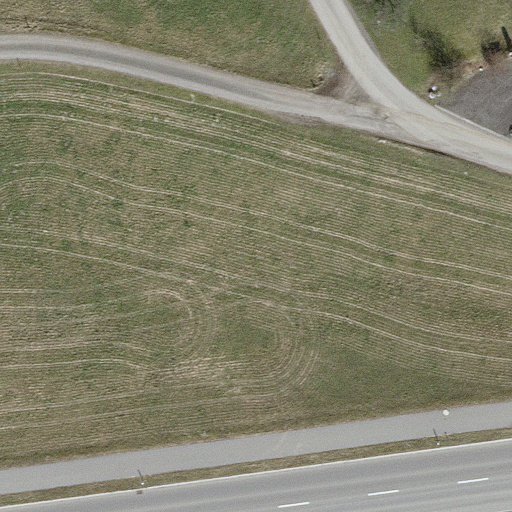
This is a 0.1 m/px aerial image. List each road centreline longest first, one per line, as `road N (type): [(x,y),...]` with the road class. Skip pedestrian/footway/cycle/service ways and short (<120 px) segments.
road 1 (track): [(468,144),(74,50),(0,50)]
road 2 (tertiary): [(262,511),(511,477)]
